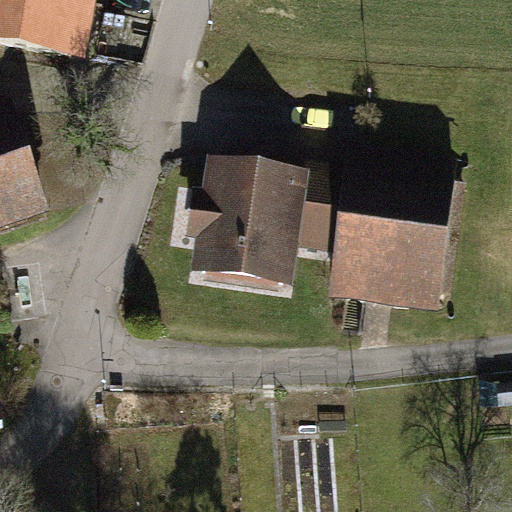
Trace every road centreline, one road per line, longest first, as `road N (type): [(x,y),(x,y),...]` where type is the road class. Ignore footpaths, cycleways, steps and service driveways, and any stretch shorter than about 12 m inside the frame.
road 1 (track): [(78,354),(315,370),(511,348)]
road 2 (track): [(184,30),(78,354)]
